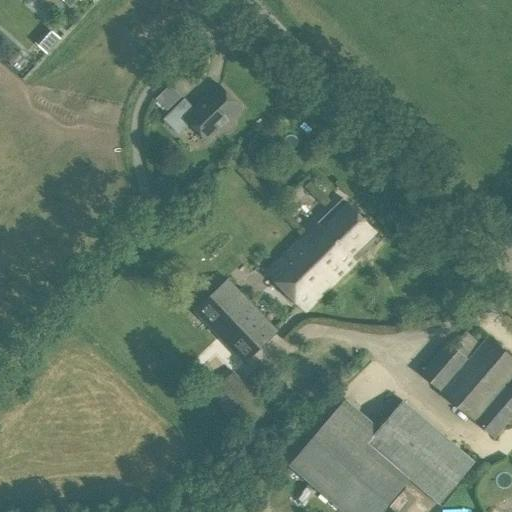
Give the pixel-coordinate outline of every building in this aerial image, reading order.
[(60,38),(51,30),(38,45),(47,53),(60,38)] [(206,142),(241,109),(219,86),(194,111),(184,100),(164,120),(179,136),(190,125),(206,142)] [(201,172),(207,178),(216,169),(210,163),(201,172)] [(266,274),(305,313),(381,239),(343,201),(266,274)] [(243,365),(256,353),(277,333),(226,281),(193,313),(217,338),(243,365)] [(481,347),(466,334),(453,348),(448,344),(421,376),(496,439),(511,419),(511,358),(489,339),(481,347)] [(475,340),(480,344),(485,338),(480,334),(475,340)] [(243,431),(267,409),(233,373),(210,396),(243,431)] [(289,466),(343,511),(381,511),(410,479),(439,504),(474,463),(403,402),(379,430),(344,401),(289,466)]
